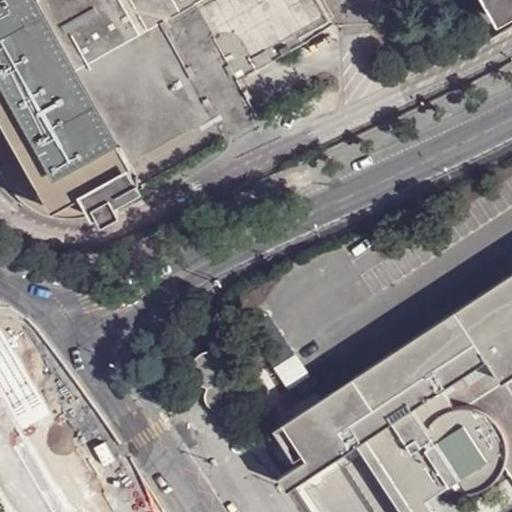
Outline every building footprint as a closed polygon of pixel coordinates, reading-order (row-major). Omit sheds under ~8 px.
[(0,0),(0,166),(16,194),(21,200),(35,210),(50,216),(67,219),(83,218),(99,213),(102,219),(120,209),(117,204),(146,188),(144,185),(262,119),(252,102),(246,106),(242,99),(249,96),(244,87),(235,92),(230,84),(336,24),(322,0),(0,0)] [(511,0),(486,0),(498,21),(511,13),(511,0)] [(511,277),(283,429),(330,500),(370,474),(395,511),(511,511),(511,398),(503,386),(511,380),(511,277)] [(275,362),(286,388),(309,379),(299,352),(275,362)] [(207,353),(200,356),(197,359),(193,365),(194,374),(198,380),(205,384),(213,384),(219,380),(224,373),(224,366),(221,359),(215,354),(211,354),(207,353)] [(233,376),(229,379),(227,385),(228,391),(233,394),(238,394),(239,394),(244,391),(247,385),(245,379),(240,376),(233,376)] [(219,389),(213,389),(208,393),(206,400),(208,405),(213,408),(220,409),(224,405),(226,398),(224,393),(219,389)]
